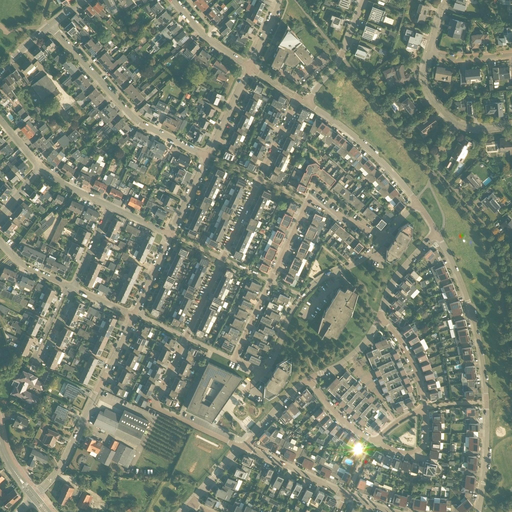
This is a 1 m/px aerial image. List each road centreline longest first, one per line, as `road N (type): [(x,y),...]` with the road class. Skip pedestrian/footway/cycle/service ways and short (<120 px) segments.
road 1 (residential): [(242,447),(158,409),(156,400),(297,98)]
road 2 (residential): [(478,511),(482,359),(462,283),(437,234)]
road 3 (residential): [(383,238),(308,201),(234,360)]
road 4 (residential): [(234,360),(265,370),(302,296),(383,238)]
road 5 (residential): [(33,496),(62,465),(134,315)]
road 6 (residential): [(207,156),(129,114),(50,25)]
road 7 (residential): [(453,124),(439,170),(505,243),(511,275)]
road 8 (residential): [(66,286),(36,361),(72,288)]
road 9 (residential): [(417,204),(381,160),(306,103)]
